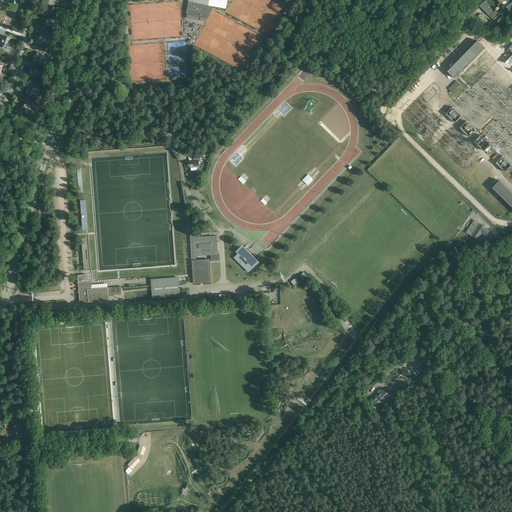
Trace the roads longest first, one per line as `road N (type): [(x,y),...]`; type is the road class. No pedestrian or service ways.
road 1 (unclassified): [(0,313),(91,0)]
road 2 (track): [(275,282),(302,265),(322,281),(346,338),(330,360)]
road 3 (unclassified): [(404,373),(511,284)]
